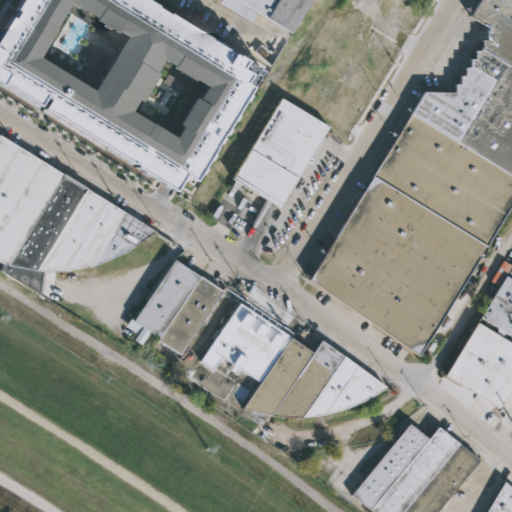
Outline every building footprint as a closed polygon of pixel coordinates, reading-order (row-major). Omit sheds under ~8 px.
[(0,85),(0,27),(16,0),(149,0),(262,69),(193,183),(182,176),(173,191),(0,85)] [(309,0),(288,34),(255,13),(250,22),(217,2),(218,0),(309,0)] [(422,91),(453,92),(453,83),(458,83),(458,75),(463,75),(463,66),(468,66),(468,58),(473,58),(473,50),(479,50),(479,48),(480,39),(485,39),(485,30),(487,27),(468,15),(477,0),(511,0),(511,175),(409,112),(422,91)] [(327,128),(277,208),(228,178),(277,97),(327,128)] [(511,175),(511,199),(417,353),(303,282),(409,112),(511,175)] [(39,292),(39,294),(0,270),(0,267),(2,262),(0,261),(0,135),(153,231),(122,253),(90,266),(63,271),(42,271),(39,292)] [(220,291),(178,355),(154,339),(155,338),(147,332),(142,340),(134,335),(140,327),(130,320),(172,258),(220,291)] [(511,387),(497,409),(443,375),(504,276),(511,280),(511,387)] [(238,303),(293,342),(303,329),(312,335),(302,348),(310,354),(320,340),(384,385),(367,398),(348,407),(323,415),(301,417),(284,417),(269,415),(240,408),(258,382),(207,347),(238,303)] [(407,424),(426,439),(436,427),(477,460),(435,511),(370,511),(368,510),(349,495),(407,424)] [(511,511),(484,511),(503,481),(511,488),(511,511)]
